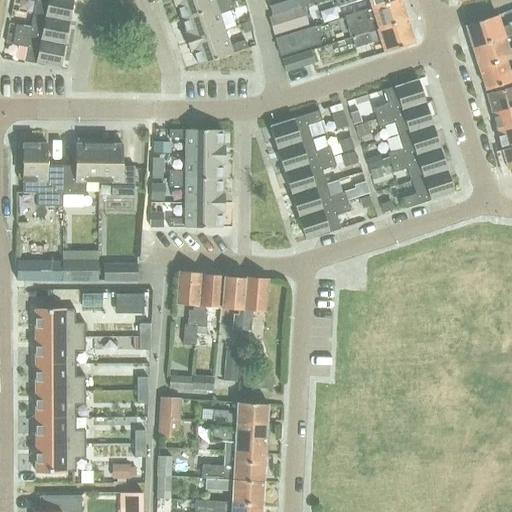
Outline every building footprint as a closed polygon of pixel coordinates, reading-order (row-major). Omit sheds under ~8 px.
[(71,0),(28,0),(35,1),(32,14),(68,21),(71,0)] [(171,0),(173,6),(176,5),(181,19),(231,2),(230,0),(171,0)] [(265,0),(271,16),(297,8),(294,0),(265,0)] [(396,0),(371,8),(343,17),(346,27),(349,37),(351,37),(377,28),(406,19),(400,0),(396,0)] [(231,2),(181,19),(186,33),(183,34),(186,43),(223,30),(234,26),(228,11),(234,9),(231,2)] [(267,17),(273,35),(305,25),(300,7),(297,8),(271,16),(267,17)] [(15,25),(13,35),(63,44),(68,21),(32,14),(30,28),(15,25)] [(472,47),(504,37),(511,34),(511,22),(508,23),(508,25),(501,28),(497,15),(465,25),(472,47)] [(377,28),(351,37),(354,48),(379,40),(383,53),(414,43),(406,19),(377,28)] [(248,23),(240,26),(243,36),(252,32),(248,23)] [(8,24),(7,33),(13,35),(15,25),(8,24)] [(308,38),(317,36),(315,26),(274,39),(279,57),(311,47),(308,38)] [(223,30),(186,43),(189,52),(192,51),(197,65),(232,53),(247,48),(244,40),(229,45),(223,30)] [(7,33),(5,43),(11,44),(13,35),(7,33)] [(63,44),(13,35),(11,44),(26,47),(23,61),(35,64),(59,69),(63,44)] [(504,37),(472,47),(478,68),(505,60),(511,57),(511,51),(509,53),(504,37)] [(285,71),(313,62),(309,51),(281,60),(285,71)] [(505,60),(478,68),(485,90),(511,81),(511,69),(509,71),(505,60)] [(376,118),(424,102),(417,79),(382,90),(387,104),(373,108),(376,118)] [(492,113),(511,107),(511,86),(487,94),(492,113)] [(424,102),(376,118),(379,127),(393,123),(397,136),(431,125),(424,102)] [(511,107),(492,113),(497,132),(511,127),(511,107)] [(277,149),(311,138),(307,125),(321,121),(318,110),(292,119),(269,126),(277,149)] [(357,111),(349,114),(353,125),(361,122),(357,111)] [(342,112),(330,116),(335,131),(347,127),(342,112)] [(366,121),(354,125),(358,137),(370,133),(366,121)] [(431,125),(397,136),(401,149),(387,153),(388,157),(390,162),(390,163),(438,147),(431,125)] [(511,127),(497,132),(502,151),(511,147),(511,127)] [(185,154),(224,155),(225,145),(222,145),(222,130),(169,129),(169,138),(185,138),(185,154)] [(350,136),(337,141),(340,152),(353,148),(350,136)] [(315,151),(311,138),(277,149),(284,172),(332,156),(329,147),(315,151)] [(169,141),(153,141),(153,152),(169,152),(169,141)] [(62,195),(62,166),(46,165),(47,144),(22,143),(22,193),(35,193),(35,206),(62,206),(62,195)] [(74,166),(62,166),(62,195),(85,195),(85,182),(98,182),(98,144),(75,144),(74,166)] [(122,144),(98,144),(98,182),(111,182),(111,196),(133,196),(134,166),(122,166),(122,144)] [(438,147),(390,163),(393,172),(407,168),(411,181),(446,170),(438,147)] [(511,147),(502,151),(507,168),(511,168),(511,167),(511,147)] [(354,151),(340,155),(342,162),(343,167),(357,162),(354,151)] [(169,170),(168,178),(221,179),(221,164),(224,164),(224,155),(185,154),(185,171),(169,170)] [(378,154),(365,158),(368,169),(390,162),(388,157),(380,159),(378,154)] [(340,155),(333,157),(335,165),(342,162),(340,155)] [(332,156),(284,172),(291,194),(325,183),(321,170),(335,166),(335,165),(333,157),(332,156)] [(379,167),(369,170),(372,179),(382,175),(379,167)] [(446,170),(411,181),(415,194),(401,198),(404,208),(453,193),(446,170)] [(162,171),(151,171),(151,184),(159,184),(162,184),(162,171)] [(221,179),(168,178),(168,186),(185,187),(185,202),(224,203),(224,193),(221,193),(221,179)] [(329,196),(325,183),(291,194),(298,217),(347,201),(344,192),(329,196)] [(151,184),(150,184),(150,202),(164,202),(164,184),(162,184),(159,184),(151,184)] [(364,184),(354,187),(357,196),(367,193),(364,184)] [(369,195),(357,198),(360,209),(372,206),(369,195)] [(390,200),(380,204),(382,212),(393,209),(390,200)] [(347,201),(298,217),(305,240),(340,229),(335,215),(350,211),(347,201)] [(224,203),(185,202),(184,219),(168,219),(168,227),(220,228),(221,212),(224,212),(224,203)] [(162,212),(149,212),(149,227),(162,227),(162,212)] [(97,261),(61,261),(61,262),(61,281),(97,281),(97,261)] [(61,262),(38,262),(38,281),(61,281),(61,262)] [(103,281),(137,281),(137,264),(103,264),(103,281)] [(196,328),(196,327),(200,274),(177,272),(175,305),(193,307),(193,311),(188,311),(187,326),(184,326),(182,346),(194,347),(196,328)] [(200,274),(196,327),(206,328),(208,313),(202,312),(202,307),(220,309),(222,276),(200,274)] [(245,279),(222,276),(220,309),(238,310),(237,315),(233,315),(232,330),(241,331),(245,279)] [(245,279),(241,331),(250,331),(252,316),(246,316),(247,311),(264,313),(267,281),(245,279)] [(143,294),(114,294),(114,314),(142,314),(143,294)] [(47,310),(34,310),(34,337),(84,337),(84,323),(74,323),(74,309),(47,310)] [(149,324),(138,324),(138,337),(149,337),(149,324)] [(84,337),(34,337),(34,364),(74,364),(74,352),(84,352),(84,337)] [(149,337),(138,337),(138,350),(149,350),(149,344),(149,337)] [(236,382),(238,352),(226,352),(224,381),(236,382)] [(74,364),(34,364),(34,391),(84,391),(84,376),(74,376),(74,364)] [(241,387),(270,390),(272,371),(243,369),(241,387)] [(191,376),(190,391),(212,392),(213,377),(191,376)] [(147,378),(136,377),(136,391),(147,391),(147,378)] [(168,389),(190,391),(191,379),(169,377),(168,389)] [(84,391),(34,391),(34,418),(75,418),(75,405),(84,405),(84,391)] [(147,391),(136,391),(136,404),(147,404),(147,396),(147,391)] [(179,420),(180,400),(160,399),(159,418),(179,420)] [(212,411),(212,421),(235,423),(266,425),(267,405),(236,403),(236,414),(228,414),(228,412),(212,411)] [(75,418),(34,418),(34,445),(85,444),(84,430),(75,430),(75,418)] [(178,439),(179,420),(159,418),(158,438),(178,439)] [(210,427),(210,441),(234,442),(234,452),(264,454),(265,444),(266,425),(235,423),(235,434),(228,433),(228,428),(210,427)] [(144,431),(133,431),(133,444),(144,444),(144,431)] [(85,444),(34,445),(34,472),(47,472),(75,472),(75,459),(85,459),(85,444)] [(144,444),(133,444),(134,457),(144,457),(144,452),(144,444)] [(200,465),(200,478),(201,479),(205,479),(263,482),(264,463),(264,454),(234,452),(223,451),(222,467),(200,465)] [(156,481),(169,482),(170,457),(158,457),(156,481)] [(128,465),(115,465),(115,478),(128,478),(128,465)] [(205,479),(204,491),(231,492),(231,503),(262,504),(262,489),(263,482),(205,479)] [(169,482),(156,481),(156,499),(168,500),(169,482)] [(141,511),(141,493),(119,493),(119,511),(141,511)] [(39,511),(34,511),(66,511),(67,511),(79,511),(79,496),(38,496),(39,511)] [(194,501),(192,511),(261,511),(262,504),(231,503),(194,501)]
